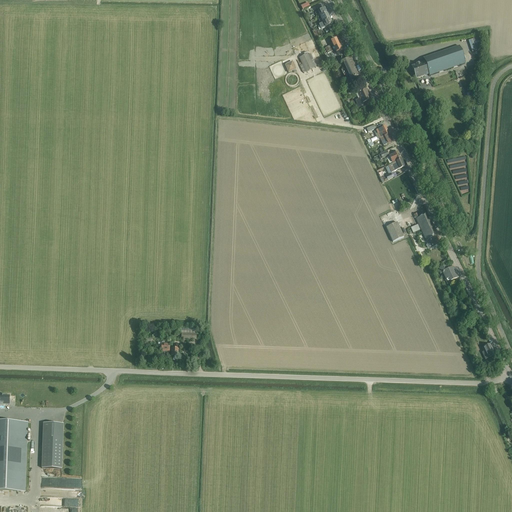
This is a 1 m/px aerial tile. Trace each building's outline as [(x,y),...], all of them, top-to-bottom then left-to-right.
[(319,11),(318,12),(318,13),(320,17),(324,16),(328,14),(325,9),(324,7),(318,9),(319,11)] [(324,16),(320,17),(323,23),(330,20),(328,14),(324,16)] [(320,25),(319,25),(320,27),(321,30),(325,28),(327,27),(332,25),(333,25),(330,20),(323,23),(322,24),(320,25)] [(331,42),(333,48),(339,45),(336,39),(331,42)] [(339,45),(333,48),(336,54),(344,51),(342,47),(340,47),(339,45)] [(334,52),(331,46),(325,49),(328,54),(334,52)] [(424,63),(412,67),(416,80),(429,75),(430,77),(465,65),(458,46),(423,59),(424,63)] [(308,55),(300,59),(299,59),(302,65),(300,66),(303,73),(306,72),(306,73),(315,68),(314,68),(316,67),(310,54),(308,55)] [(350,80),(359,76),(351,59),(343,62),(348,74),(348,75),(350,80)] [(285,66),(289,74),(296,70),(292,62),(285,66)] [(363,103),(370,100),(366,90),(357,94),(360,99),(355,101),(359,109),(365,106),(363,103)] [(374,133),(377,139),(379,139),(390,134),(386,127),(380,129),(380,130),(377,131),(374,133)] [(388,145),(393,142),(390,134),(379,139),(380,139),(384,147),(388,145)] [(387,152),(378,156),(381,160),(389,156),(387,152)] [(386,159),(389,165),(393,164),(396,162),(401,160),(398,153),(393,155),(393,156),(386,159)] [(386,176),(380,179),(382,184),(393,179),(391,174),(405,168),(402,161),(401,160),(396,162),(393,164),(389,165),(390,166),(388,166),(388,167),(385,168),(388,175),(389,175),(386,176)] [(410,233),(412,232),(413,234),(421,230),(426,242),(429,241),(432,248),(442,244),(438,236),(428,214),(420,218),(418,214),(414,216),(418,225),(408,230),(410,233)] [(398,223),(386,228),(393,243),(404,238),(398,223)] [(447,284),(457,279),(458,278),(453,268),(449,270),(447,266),(438,270),(440,275),(443,274),(446,280),(445,280),(447,284)] [(170,344),(165,344),(165,342),(161,342),(161,352),(164,353),(164,354),(167,354),(167,353),(170,353),(170,344)] [(486,360),(487,359),(495,355),(490,345),(482,349),(484,352),(482,353),(486,360)] [(0,404),(9,405),(9,396),(0,395),(0,404)] [(0,491),(25,493),(28,423),(0,422),(0,491)] [(62,470),(64,425),(43,424),(42,469),(62,470)]
